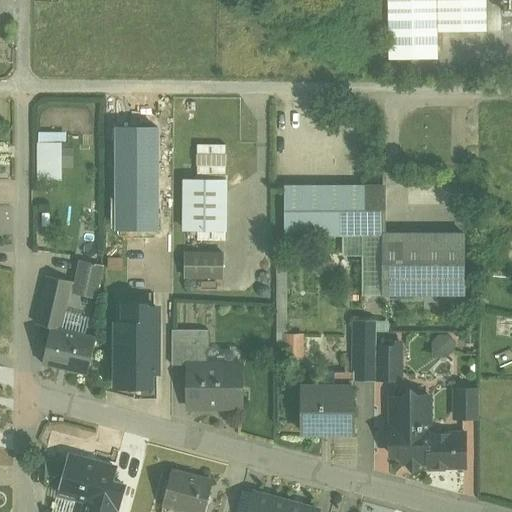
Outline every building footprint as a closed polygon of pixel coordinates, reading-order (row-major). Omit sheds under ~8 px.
[(486,0),(389,0),(390,59),(438,59),(438,32),(487,31),(486,0)] [(511,0),(502,0),(502,15),(511,14),(511,0)] [(118,128),(118,228),(157,228),(158,128),(118,128)] [(38,143),(38,180),(60,180),(61,143),(38,143)] [(226,181),(185,181),(185,230),(226,230),(226,181)] [(364,187),(286,187),(286,235),(365,234),(364,187)] [(465,234),(384,234),(384,295),(465,294),(465,234)] [(224,253),(185,253),(185,277),(224,278),(224,253)] [(104,259),(83,255),(81,262),(103,267),(104,259)] [(103,267),(81,262),(75,288),(88,291),(87,295),(96,297),(103,267)] [(72,281),(49,276),(43,304),(65,309),(72,281)] [(177,302),(177,329),(208,329),(208,318),(227,318),(227,302),(177,302)] [(97,337),(61,329),(65,309),(43,304),(38,325),(52,328),(43,364),(88,374),(97,337)] [(117,308),(117,386),(150,386),(150,372),(157,372),(157,359),(154,359),(154,337),(157,337),(157,308),(144,308),(144,305),(126,305),(126,308),(117,308)] [(209,330),(173,330),(173,365),(174,365),(174,360),(191,360),(191,353),(209,353),(209,330)] [(302,355),(302,335),(286,335),(286,355),(302,355)] [(435,337),(436,355),(456,354),(455,335),(435,337)] [(388,347),(376,347),(376,351),(376,379),(394,379),(394,366),(401,366),(401,342),(388,342),(388,347)] [(376,351),(350,351),(350,379),(376,379),(376,351)] [(242,365),(190,365),(189,408),(191,408),(191,406),(219,406),(219,408),(241,408),(242,365)] [(355,387),(302,387),(302,431),(355,432),(355,387)] [(479,389),(456,389),(456,406),(462,406),(462,417),(480,417),(479,389)] [(417,396),(411,390),(403,398),(398,398),(398,419),(396,420),(392,421),(392,455),(401,455),(401,460),(407,460),(414,467),(419,461),(428,461),(427,434),(429,434),(429,425),(431,423),(431,396),(417,396)] [(429,434),(427,434),(428,461),(428,467),(446,466),(446,468),(465,467),(465,466),(466,466),(465,433),(429,434)] [(90,460),(72,455),(61,494),(105,506),(111,487),(116,468),(115,467),(114,471),(89,464),(90,460)] [(128,459),(122,484),(137,488),(144,463),(128,459)] [(204,511),(213,481),(173,471),(164,505),(192,511),(204,511)] [(317,511),(318,510),(255,493),(249,511),(317,511)]
